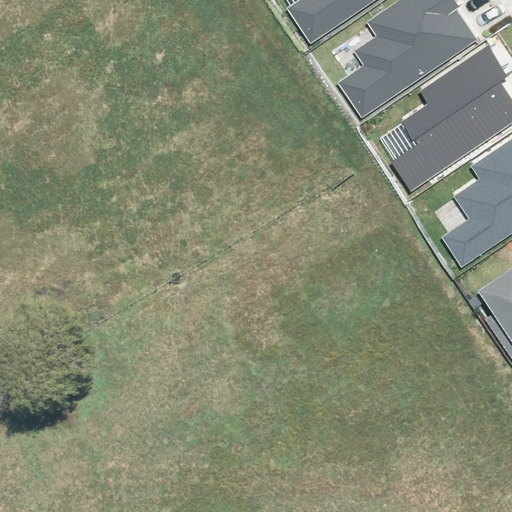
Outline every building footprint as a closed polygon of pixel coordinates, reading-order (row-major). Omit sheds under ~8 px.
[(283,0),(283,1),(309,37),(361,0),(283,0)] [(363,47),(331,71),(357,107),(472,25),(454,0),(400,0),(353,34),(363,47)] [(420,130),(389,152),(413,185),(511,113),(511,91),(498,72),(511,61),(511,60),(491,32),(420,82),(430,95),(407,111),(420,130)] [(469,200),(436,223),(460,257),(511,219),(511,131),(474,158),(483,170),(459,187),(469,200)] [(511,264),(486,281),(511,321),(511,264)]
